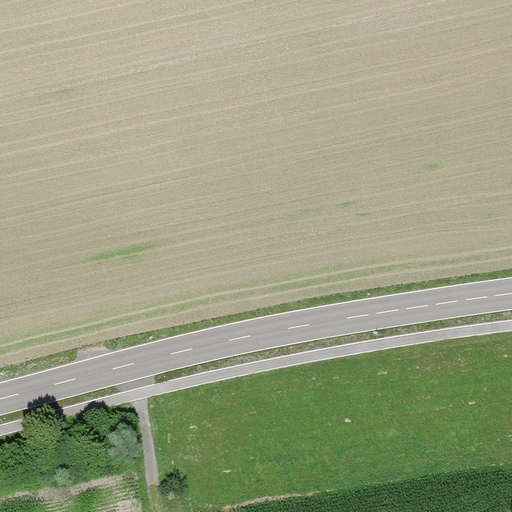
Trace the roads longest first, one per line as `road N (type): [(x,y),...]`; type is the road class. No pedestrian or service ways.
road 1 (secondary): [(511,294),(277,331),(0,397)]
road 2 (track): [(132,364),(158,511)]
